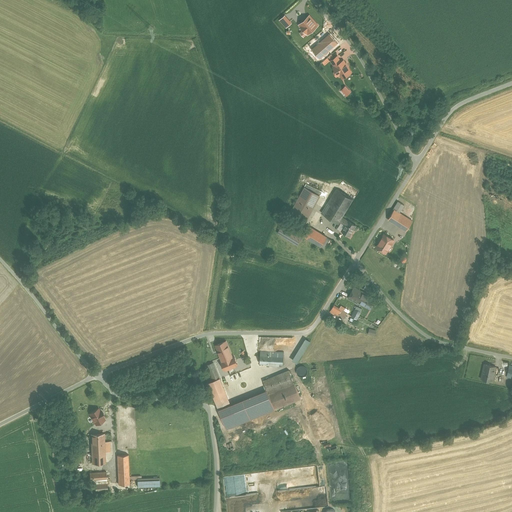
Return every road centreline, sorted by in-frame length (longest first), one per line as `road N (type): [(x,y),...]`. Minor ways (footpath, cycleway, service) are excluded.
road 1 (unclassified): [(356,261),(311,330),(207,335),(96,376)]
road 2 (unclassified): [(96,376),(123,399),(207,408),(215,511)]
road 3 (unclassified): [(419,159),(365,68),(312,0)]
road 4 (unclassified): [(511,357),(429,337),(356,261)]
road 5 (unclassified): [(96,376),(0,260)]
road 6 (unclassified): [(511,84),(452,110),(419,159)]
